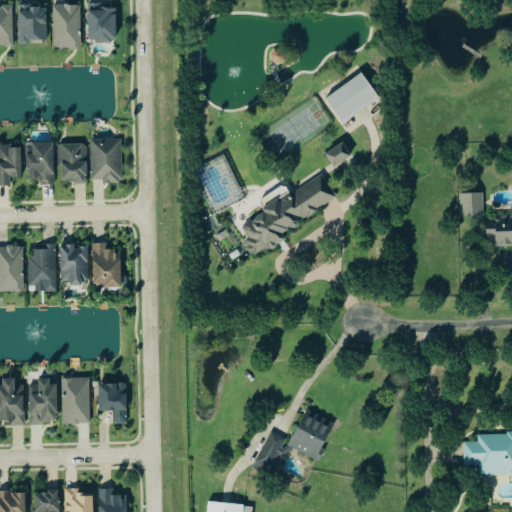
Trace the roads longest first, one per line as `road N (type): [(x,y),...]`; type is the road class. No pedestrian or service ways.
road 1 (residential): [(153,511),(142,0)]
road 2 (residential): [(0,459),(153,455)]
road 3 (residential): [(364,324),(447,328),(511,319)]
road 4 (residential): [(0,215),(147,212)]
